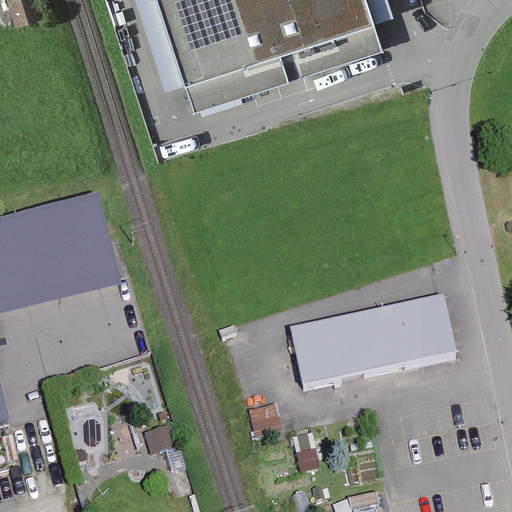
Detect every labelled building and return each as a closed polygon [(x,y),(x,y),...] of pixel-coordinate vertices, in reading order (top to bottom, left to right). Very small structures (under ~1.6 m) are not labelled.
[(38,0),(9,0),(16,22),(42,14),(38,0)] [(342,0),(176,0),(216,127),(299,101),(279,38),(347,16),(342,0)] [(99,198),(0,223),(0,317),(123,286),(99,198)] [(445,294),(291,328),(305,392),(459,358),(445,294)] [(0,426),(10,424),(0,378),(0,426)] [(257,437),(283,432),(278,406),(252,411),(257,437)] [(155,443),(181,439),(178,419),(152,422),(155,443)]
